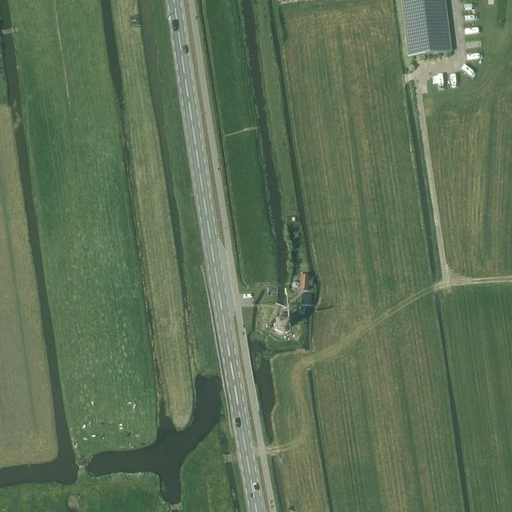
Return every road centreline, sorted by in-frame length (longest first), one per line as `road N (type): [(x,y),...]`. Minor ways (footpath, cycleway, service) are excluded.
road 1 (secondary): [(256,511),(174,0)]
road 2 (track): [(511,281),(445,286),(416,66)]
